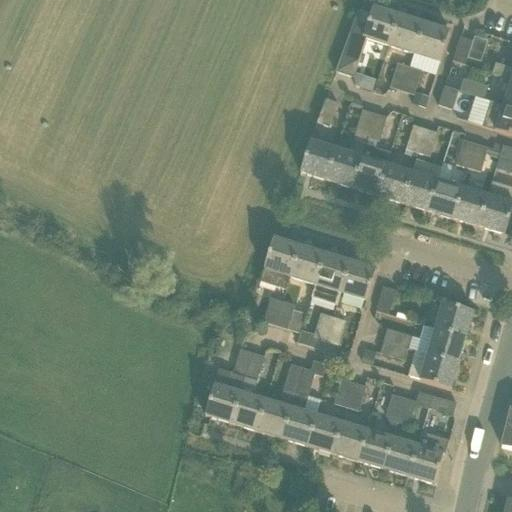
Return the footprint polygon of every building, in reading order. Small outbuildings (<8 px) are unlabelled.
[(389,48),(399,17),(373,9),(370,16),(358,12),(352,32),(338,74),(353,79),(366,41),(389,48)] [(389,48),(414,57),(424,25),(399,17),(389,48)] [(424,25),(414,57),(439,65),(444,52),(450,33),(424,25)] [(466,62),(467,58),(472,45),(472,43),(460,39),(454,58),(452,64),(464,67),(466,62)] [(470,52),(468,59),(481,63),(483,56),(470,52)] [(389,90),(402,94),(410,69),(398,65),(389,90)] [(511,70),(495,65),(492,76),(504,79),(511,81),(511,70)] [(410,69),(402,94),(413,98),(422,73),(410,69)] [(488,88),(463,81),(459,93),(484,101),(488,88)] [(503,106),(511,109),(511,81),(503,106)] [(445,88),(438,108),(452,112),(458,92),(445,88)] [(426,109),(429,98),(416,94),(412,106),(426,109)] [(353,99),(350,108),(362,112),(364,112),(363,102),(361,102),(353,99)] [(326,101),(317,125),(329,129),(338,106),(326,101)] [(511,109),(503,106),(502,108),(490,104),(483,128),(511,137),(511,109)] [(366,140),(374,115),(364,112),(362,112),(349,155),(336,151),(326,182),(352,190),(365,147),(366,140)] [(374,115),(366,140),(378,143),(379,144),(387,119),(374,115)] [(418,155),(425,131),(413,128),(406,152),(418,155)] [(425,131),(418,155),(430,159),(436,134),(425,131)] [(336,151),(310,143),(300,174),(326,182),(336,151)] [(456,167),(468,171),(476,147),(464,143),(456,167)] [(502,147),(495,145),(493,151),(490,157),(498,160),(502,147)] [(365,147),(352,190),(377,198),(387,166),(391,155),(376,150),(365,147)] [(480,175),(486,156),(488,151),(476,147),(468,171),(480,175)] [(511,164),(511,150),(502,147),(498,160),(511,164)] [(377,198),(402,205),(412,174),(387,166),(377,198)] [(428,213),(437,182),(412,174),(402,205),(428,213)] [(453,221),(463,189),(449,185),(438,182),(437,182),(428,213),(453,221)] [(511,211),(511,189),(503,187),(492,184),(488,197),(478,228),(504,236),(511,211)] [(488,197),(463,189),(453,221),(478,228),(488,197)] [(273,240),(260,285),(276,289),(279,276),(290,280),(299,248),(273,240)] [(325,256),(299,248),(290,280),(315,287),(325,256)] [(340,296),(350,264),(325,256),(315,287),(312,300),(337,307),(340,296)] [(369,296),(376,271),(350,264),(340,296),(367,303),(369,296)] [(395,292),(383,290),(381,290),(377,309),(376,313),(389,317),(390,312),(395,292)] [(263,325),(275,328),(282,304),(270,300),(263,325)] [(300,336),(301,333),(306,316),(296,313),(297,309),(282,304),(275,328),(300,336)] [(443,305),(437,324),(435,331),(466,340),(474,314),(443,305)] [(326,343),(333,319),(321,316),(315,337),(301,333),(300,336),(297,346),(312,350),(316,347),(317,341),(326,343)] [(333,319),(326,343),(338,347),(345,323),(333,319)] [(383,343),(408,350),(412,338),(387,331),(383,343)] [(458,365),(466,340),(435,331),(428,356),(458,365)] [(242,347),(245,336),(238,334),(235,345),(242,347)] [(408,350),(383,343),(380,355),(404,363),(408,350)] [(205,418),(231,426),(241,394),(245,380),(252,355),(240,351),(232,376),(230,375),(226,389),(215,386),(211,399),(205,418)] [(361,365),(372,368),(376,354),(365,351),(361,365)] [(428,356),(416,352),(407,378),(451,391),(458,365),(428,356)] [(241,394),(231,426),(256,433),(266,401),(252,397),(264,359),(252,355),(245,380),(241,394)] [(303,369),(282,441),(307,448),(317,415),(303,410),(314,376),(321,379),(326,366),(313,362),(310,372),(303,369)] [(279,405),(266,401),(256,433),(282,441),(303,369),(291,366),(279,405)] [(334,406),(347,410),(353,386),(341,382),(334,406)] [(366,389),(353,386),(347,410),(359,413),(366,389)] [(415,404),(404,400),(397,425),(409,429),(415,407),(429,411),(432,398),(418,394),(415,404)] [(397,425),(404,400),(392,397),(385,418),(395,433),(397,425)] [(429,411),(453,418),(456,405),(432,398),(429,411)] [(511,410),(502,449),(511,451),(511,410)] [(307,448),(332,456),(342,423),(317,415),(307,448)] [(332,456),(357,463),(367,431),(342,423),(332,456)] [(367,431),(357,463),(383,471),(392,439),(367,431)] [(422,433),(418,447),(409,479),(435,486),(443,456),(445,457),(450,442),(422,433)] [(383,471),(409,479),(418,447),(392,439),(383,471)]
